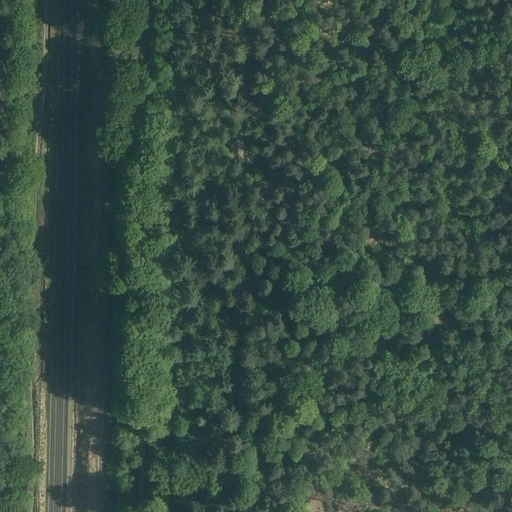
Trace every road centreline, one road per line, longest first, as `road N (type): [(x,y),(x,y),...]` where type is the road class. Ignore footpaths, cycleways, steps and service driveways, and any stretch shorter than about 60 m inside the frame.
road 1 (track): [(141,511),(143,0)]
road 2 (track): [(239,279),(511,317)]
road 3 (track): [(236,511),(239,279)]
